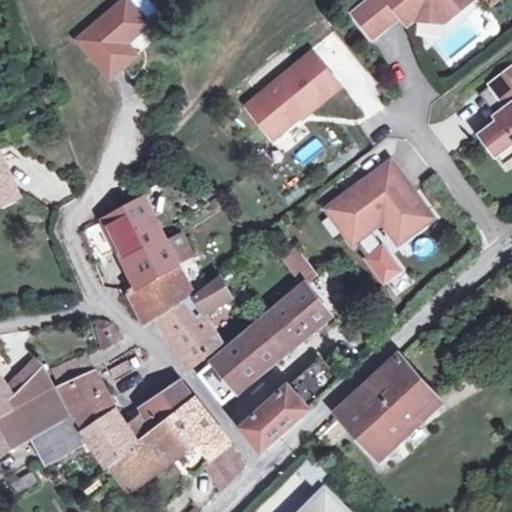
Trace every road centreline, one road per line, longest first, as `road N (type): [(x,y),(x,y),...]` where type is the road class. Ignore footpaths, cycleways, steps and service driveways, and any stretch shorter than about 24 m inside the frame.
road 1 (residential): [(270,468),(212,398),(112,309),(0,327)]
road 2 (residential): [(511,234),(270,468)]
